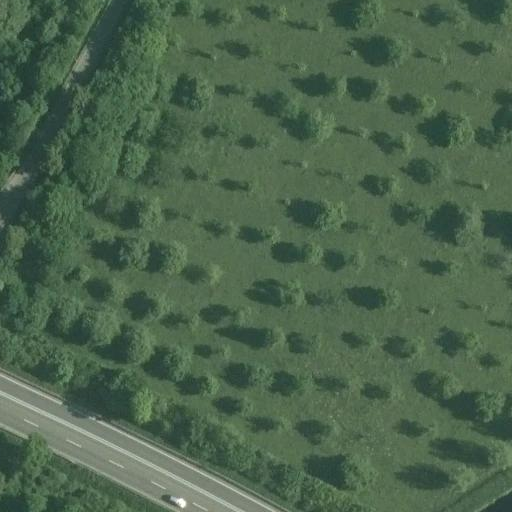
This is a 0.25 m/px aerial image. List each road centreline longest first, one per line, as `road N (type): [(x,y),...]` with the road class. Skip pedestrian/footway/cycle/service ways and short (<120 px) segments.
road 1 (unclassified): [(0,231),(124,0)]
road 2 (trunk): [(0,398),(221,511)]
